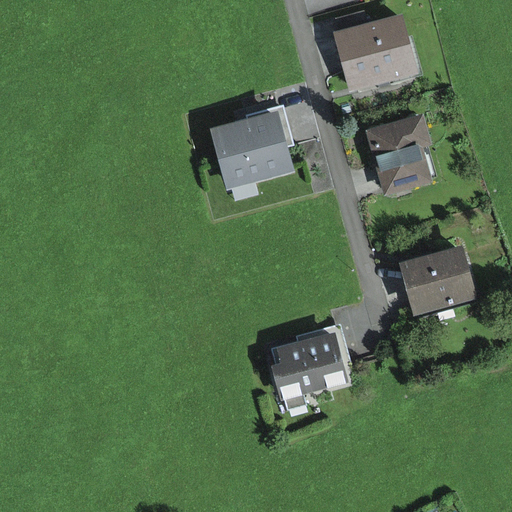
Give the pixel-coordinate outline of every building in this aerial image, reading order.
[(401,18),(340,34),(353,85),(415,69),(401,18)] [(277,116),(216,131),(229,183),(290,167),(277,116)] [(423,117),(371,133),(389,192),(430,180),(420,148),(432,144),(423,117)] [(462,250),(405,264),(418,312),(474,297),(462,250)] [(275,350),(287,394),(346,380),(334,335),(275,350)]
